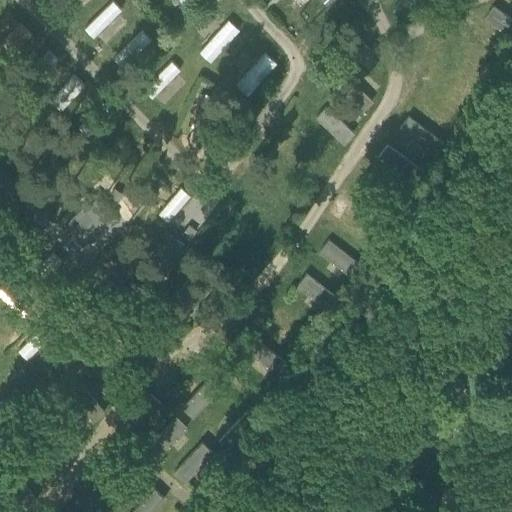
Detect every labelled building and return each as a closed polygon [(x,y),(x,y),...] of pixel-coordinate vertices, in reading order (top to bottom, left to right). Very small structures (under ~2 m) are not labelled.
[(114,0),(110,0),(82,26),(91,35),(121,7),(114,0)] [(420,0),(400,0),(392,12),(406,21),(420,0)] [(511,17),(494,6),(485,19),(511,36),(511,17)] [(228,17),(197,49),(209,60),(239,28),(228,17)] [(0,43),(34,80),(58,58),(21,19),(0,39),(0,43)] [(381,59),(353,31),(341,43),(369,71),(381,59)] [(247,92),(275,61),(264,51),(236,83),(247,92)] [(139,84),(146,95),(180,72),(173,61),(139,84)] [(374,102),(346,74),(334,86),(363,114),(374,102)] [(78,124),(85,133),(113,111),(106,102),(78,124)] [(211,103),(209,113),(218,114),(219,104),(211,103)] [(355,134),(327,106),(316,117),(344,145),(355,134)] [(444,143),(409,116),(399,130),(434,156),(444,143)] [(423,171),(388,144),(378,157),(413,184),(423,171)] [(117,160),(126,173),(146,159),(137,146),(117,160)] [(402,199),(367,173),(357,186),(392,213),(402,199)] [(70,217),(107,249),(143,208),(105,176),(70,217)] [(157,212),(166,220),(189,194),(180,186),(157,212)] [(376,223),(352,206),(338,224),(361,242),(376,223)] [(0,237),(17,223),(8,212),(0,218),(0,237)] [(196,230),(188,224),(180,234),(189,241),(196,230)] [(364,267),(329,241),(319,254),(354,280),(364,267)] [(183,256),(190,262),(197,252),(189,247),(183,256)] [(62,261),(53,252),(28,277),(37,286),(62,261)] [(207,276),(213,266),(204,261),(199,271),(207,276)] [(341,301),(306,274),(296,287),(331,314),(341,301)] [(32,310),(3,282),(0,284),(0,296),(23,319),(32,310)] [(102,303),(92,294),(68,319),(77,328),(102,303)] [(316,334),(281,308),(271,321),(306,347),(316,334)] [(148,347),(124,317),(111,327),(135,357),(148,347)] [(56,333),(47,324),(18,351),(26,360),(56,333)] [(289,365),(254,338),(244,351),(279,378),(289,365)] [(127,383),(102,353),(89,363),(114,393),(127,383)] [(223,389),(211,378),(181,410),(193,421),(223,389)] [(106,414),(82,385),(69,395),(93,425),(106,414)] [(162,405),(150,394),(121,425),(132,436),(162,405)] [(38,405),(29,397),(5,422),(14,430),(38,405)] [(259,423),(247,412),(218,444),(229,455),(259,423)] [(84,444),(59,414),(47,425),(71,454),(84,444)] [(187,429),(175,418),(146,450),(158,461),(187,429)] [(62,473),(37,443),(24,454),(49,483),(62,473)] [(214,454),(202,443),(173,474),(185,485),(214,454)] [(139,474),(127,463),(98,495),(110,506),(139,474)] [(26,511),(38,503),(14,473),(1,483),(24,511),(26,511)] [(155,511),(167,500),(155,489),(133,511),(155,511)]
